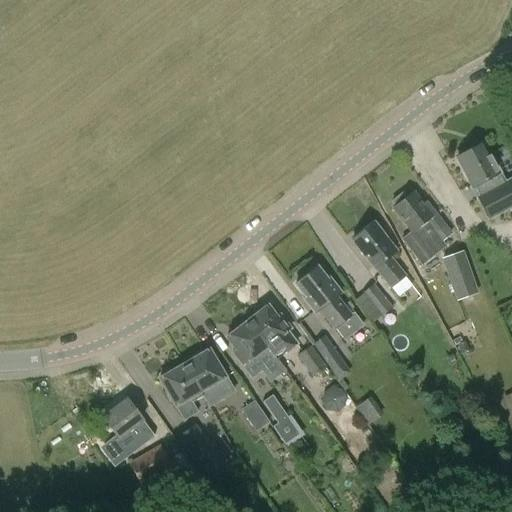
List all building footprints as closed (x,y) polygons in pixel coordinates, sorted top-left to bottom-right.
[(481,144),(455,158),(472,187),(474,186),(480,197),(478,198),(489,219),(511,206),(511,179),(505,184),(492,160),(490,161),(481,144)] [(420,266),(446,246),(437,236),(443,231),(435,220),(438,217),(426,202),(422,205),(413,193),(406,198),(402,193),(391,202),(395,207),(392,209),(410,232),(400,240),(420,266)] [(398,297),(412,287),(404,277),(404,276),(388,255),(395,250),(373,223),(351,241),(388,289),(390,287),(398,297)] [(477,294),(463,253),(443,259),(458,300),(477,294)] [(363,326),(353,313),(352,314),(336,295),(340,292),(328,278),(326,280),(316,267),(295,285),(305,297),(303,299),(315,313),(318,310),(344,341),(363,326)] [(392,308),(373,284),(360,294),(380,317),(392,308)] [(265,306),(246,321),(274,357),(278,362),(299,346),(287,330),(289,329),(278,315),(275,317),(265,306)] [(284,371),(274,357),(246,321),(225,336),(234,349),(231,351),(240,364),(241,363),(248,371),(251,376),(260,370),(268,382),(284,371)] [(323,337),(312,345),(337,381),(349,372),(323,337)] [(464,343),(457,346),(461,355),(468,351),(464,343)] [(311,376),(325,367),(310,346),(296,356),(311,376)] [(208,350),(183,364),(203,397),(209,408),(223,400),(223,398),(233,392),(208,350)] [(192,404),(202,398),(203,397),(183,364),(158,379),(183,422),(197,413),(192,404)] [(328,409),(337,411),(344,405),(346,396),(340,389),(331,388),(324,393),(323,402),(328,409)] [(285,445),(299,435),(272,396),(263,403),(277,424),(273,428),(285,445)] [(368,423),(381,414),(369,398),(357,406),(368,423)] [(125,400),(103,418),(126,448),(149,431),(145,426),(125,400)] [(254,404),(243,412),(256,431),(268,423),(254,404)] [(223,464),(195,425),(178,437),(206,476),(223,464)] [(127,463),(140,486),(172,467),(159,445),(127,463)] [(191,466),(180,475),(193,491),(204,482),(191,466)]
